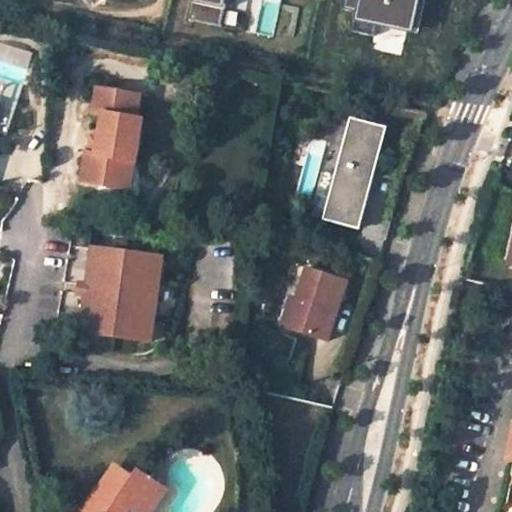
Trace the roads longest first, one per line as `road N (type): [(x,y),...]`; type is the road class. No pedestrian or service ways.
road 1 (primary): [(355,511),(431,225),(511,29)]
road 2 (residential): [(27,511),(4,380),(32,235)]
